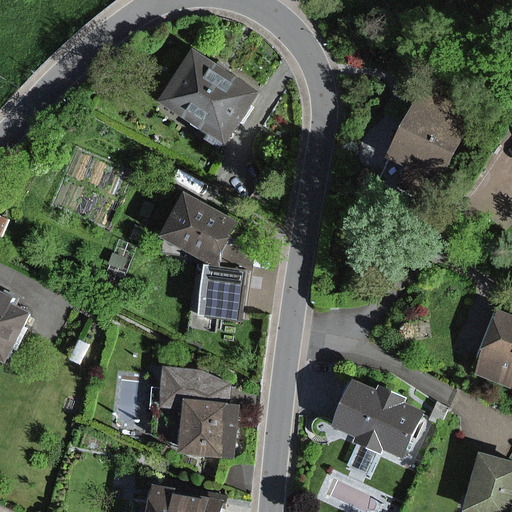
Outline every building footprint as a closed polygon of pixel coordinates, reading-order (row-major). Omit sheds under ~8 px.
[(183,98),(249,138),(277,92),(211,52),(183,98)] [(487,111),(433,85),(402,150),(456,175),(487,111)] [(248,215),(205,191),(183,230),(226,254),(248,215)] [(249,318),(257,272),(219,265),(211,311),(249,318)] [(31,298),(0,282),(0,350),(18,360),(40,314),(26,307),(31,298)] [(511,391),(511,318),(495,312),(477,360),(480,379),(511,391)] [(182,444),(250,451),(256,390),(228,387),(230,370),(179,365),(177,391),(187,392),(182,444)] [(392,390),(364,378),(344,426),(370,437),(368,443),(395,454),(398,446),(417,454),(436,409),(417,401),(420,393),(395,382),(392,390)] [(511,511),(511,452),(490,446),(474,504),(505,511),(511,511)] [(236,511),(239,497),(169,487),(165,511),(236,511)]
